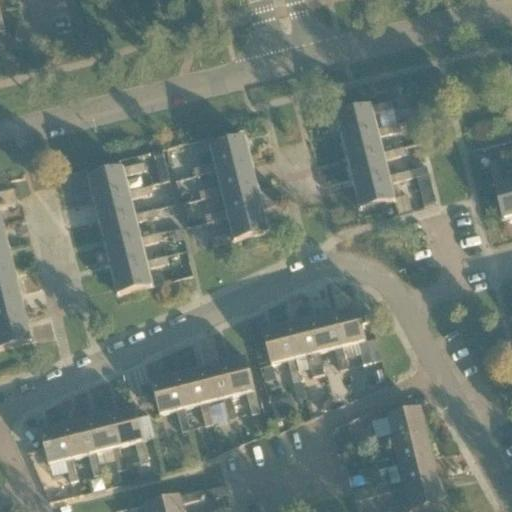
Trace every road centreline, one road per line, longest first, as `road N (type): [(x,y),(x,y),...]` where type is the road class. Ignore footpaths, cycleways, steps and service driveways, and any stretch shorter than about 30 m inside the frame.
road 1 (unclassified): [(0,414),(307,269),(352,267),(400,311)]
road 2 (residential): [(282,72),(0,140)]
road 3 (residential): [(511,20),(282,72)]
road 4 (unclassified): [(400,311),(511,500)]
road 5 (residential): [(400,311),(448,281),(432,218)]
